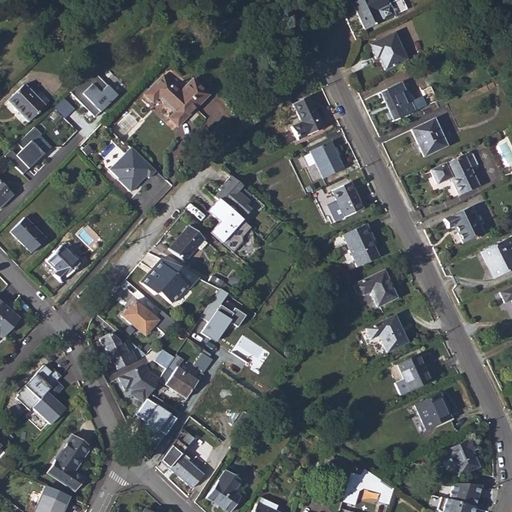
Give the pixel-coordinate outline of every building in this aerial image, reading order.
[(382,0),(357,0),(351,3),(364,30),(406,9),(401,0),(395,0),(385,5),(382,0)] [(393,33),(368,45),(375,59),(378,57),(384,70),(406,60),(393,33)] [(51,53),(57,60),(62,55),(56,49),(51,53)] [(67,92),(70,94),(91,72),(89,69),(67,92)] [(91,72),(70,94),(92,117),(114,94),(91,72)] [(160,76),(142,95),(151,103),(156,97),(173,113),(167,118),(176,127),(206,96),(190,81),(177,93),(160,76)] [(400,82),(379,92),(393,121),(414,111),(409,102),(400,82)] [(23,85),(7,101),(28,122),(44,107),(23,85)] [(428,105),(436,101),(429,87),(422,90),(424,95),(428,105)] [(409,102),(414,111),(428,105),(424,95),(409,102)] [(307,97),(291,105),(300,122),(291,127),(297,141),(322,128),(307,97)] [(433,119),(410,130),(423,157),(446,146),(433,119)] [(31,127),(2,156),(21,174),(41,153),(30,143),(39,134),(31,127)] [(329,142),(309,152),(309,153),(314,164),(322,179),(342,169),(329,142)] [(153,172),(129,148),(108,170),(117,179),(116,180),(128,192),(144,177),(147,179),(153,172)] [(302,157),(307,167),(314,164),(309,153),(302,157)] [(462,155),(429,171),(436,185),(449,179),(458,196),(478,186),(462,155)] [(240,188),(232,180),(228,177),(216,190),(219,192),(214,199),(216,200),(220,204),(240,221),(249,211),(244,206),(247,203),(236,192),(240,188)] [(348,182),(330,191),(335,201),(326,206),(334,222),(360,210),(355,200),(356,199),(348,182)] [(0,206),(11,195),(0,183),(0,206)] [(236,192),(247,203),(252,197),(240,188),(236,192)] [(210,216),(220,204),(216,200),(206,212),(210,216)] [(240,221),(220,204),(210,216),(221,225),(219,228),(220,232),(218,234),(241,254),(247,247),(247,242),(254,234),(240,221)] [(469,208),(443,219),(447,229),(453,226),(462,244),(481,235),(469,208)] [(23,218),(9,232),(30,253),(44,239),(23,218)] [(365,224),(340,235),(355,267),(377,258),(370,242),(372,241),(365,224)] [(186,226),(167,249),(182,263),(195,249),(202,240),(186,226)] [(220,232),(219,228),(213,235),(239,257),(241,254),(218,234),(220,232)] [(497,277),(511,269),(511,239),(511,237),(480,252),(487,266),(490,264),(497,277)] [(195,249),(199,252),(205,244),(202,240),(195,249)] [(60,246),(71,257),(74,254),(63,243),(60,246)] [(60,246),(45,261),(57,272),(53,275),(60,282),(78,264),(71,257),(60,246)] [(197,279),(159,259),(139,283),(154,295),(156,293),(170,304),(184,287),(187,290),(197,279)] [(487,266),(494,279),(497,277),(490,264),(487,266)] [(228,279),(234,283),(239,275),(234,271),(228,279)] [(381,272),(352,285),(356,294),(363,296),(369,293),(377,307),(395,298),(386,280),(385,280),(381,272)] [(209,276),(205,283),(217,289),(220,282),(209,276)] [(511,286),(499,293),(504,303),(511,300),(511,302),(511,286)] [(217,289),(197,316),(205,321),(217,303),(224,293),(217,289)] [(0,337),(1,337),(3,338),(19,319),(0,301),(0,337)] [(133,301),(120,316),(130,325),(130,324),(144,336),(156,321),(133,301)] [(229,311),(217,303),(205,321),(198,332),(215,342),(227,322),(235,327),(242,315),(232,308),(229,311)] [(156,316),(160,310),(153,305),(149,311),(156,316)] [(247,313),(244,319),(250,322),(254,317),(247,313)] [(393,316),(365,329),(370,339),(378,335),(386,352),(406,343),(393,316)] [(116,370),(146,354),(128,339),(122,345),(119,346),(116,339),(110,334),(98,339),(110,363),(112,362),(116,370)] [(172,358),(161,350),(153,361),(165,369),(166,368),(172,358)] [(200,352),(192,365),(202,373),(211,359),(200,352)] [(416,354),(396,364),(403,379),(394,383),(400,395),(409,391),(429,382),(416,354)] [(172,372),(164,385),(185,399),(196,382),(177,369),(183,360),(175,355),(172,358),(166,368),(172,372)] [(146,398),(158,380),(147,372),(143,365),(118,378),(124,390),(131,387),(133,390),(130,394),(142,403),(146,398)] [(14,396),(27,408),(17,419),(32,432),(56,405),(29,380),(14,396)] [(438,394),(413,405),(425,430),(449,418),(438,394)] [(174,418),(146,398),(142,403),(133,416),(147,425),(164,436),(174,418)] [(229,439),(234,443),(240,433),(235,430),(229,439)] [(46,473),(74,492),(83,479),(72,472),(89,447),(71,436),(46,473)] [(457,475),(477,467),(470,451),(474,449),(470,439),(445,451),(449,457),(457,475)] [(174,440),(159,461),(191,489),(203,475),(179,454),(184,448),(174,440)] [(457,475),(449,457),(443,460),(442,462),(446,470),(452,474),(453,477),(457,475)] [(359,475),(350,473),(342,501),(354,505),(358,491),(363,488),(380,493),(378,502),(388,505),(393,488),(374,476),(364,469),(359,475)] [(224,470),(205,497),(226,511),(229,511),(240,497),(233,492),(240,482),(224,470)] [(386,481),(391,485),(397,478),(391,474),(386,481)] [(453,483),(447,501),(473,509),(481,485),(453,483)] [(61,511),(68,496),(44,486),(33,511),(61,511)] [(256,503),(274,511),(276,505),(259,497),(256,503)] [(439,511),(471,511),(473,509),(447,501),(439,498),(436,509),(439,511)] [(255,503),(251,511),(275,511),(274,511),(256,503),(255,503)]
